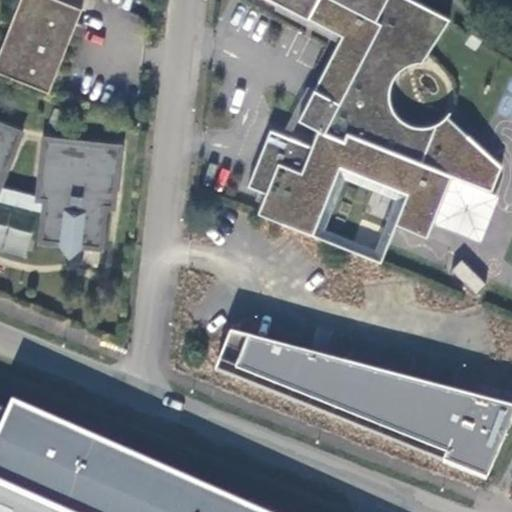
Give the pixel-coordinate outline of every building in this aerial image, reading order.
[(21,0),(12,22),(0,50),(0,74),(47,95),(71,39),(75,29),(82,13),(51,0),(21,0)] [(11,0),(8,20),(12,22),(21,0),(11,0)] [(411,76),(423,74),(454,27),(404,0),(269,0),(347,42),(302,125),(321,136),(315,152),(274,135),(250,190),(268,198),(256,225),(292,239),(311,247),(342,173),(410,201),(398,231),(428,243),(453,183),(494,200),(504,175),(451,124),(454,120),(452,119),(443,132),(432,137),(421,138),(409,135),(400,129),(393,119),(391,107),(393,94),(400,83),(411,76)] [(84,32),(75,29),(71,39),(80,43),(84,32)] [(0,201),(46,214),(42,244),(62,246),(65,253),(76,254),(81,249),(101,252),(105,218),(95,217),(96,210),(114,212),(122,153),(48,143),(40,201),(1,190),(24,136),(0,126),(0,201)] [(467,265),(456,275),(478,301),(489,292),(467,265)] [(318,367),(230,344),(222,366),(216,382),(348,435),(487,492),(511,434),(511,417),(493,413),(318,367)] [(210,511),(0,421),(0,511),(210,511)]
